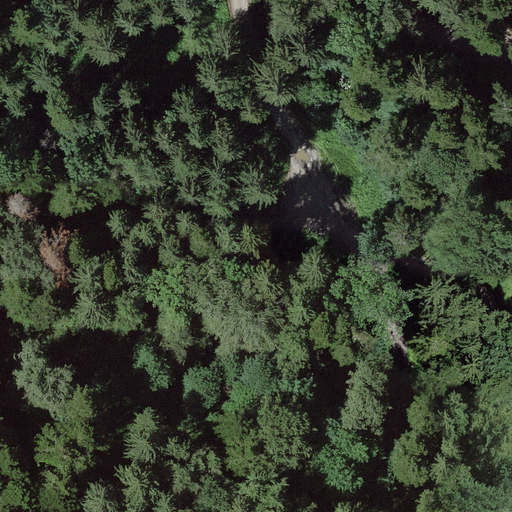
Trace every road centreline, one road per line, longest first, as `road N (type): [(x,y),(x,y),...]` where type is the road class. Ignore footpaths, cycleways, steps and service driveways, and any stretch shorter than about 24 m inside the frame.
road 1 (track): [(238,0),(273,104),(363,237)]
road 2 (unclassified): [(384,0),(511,60)]
